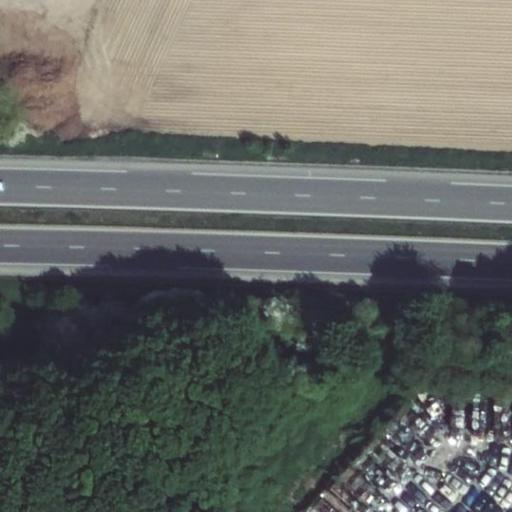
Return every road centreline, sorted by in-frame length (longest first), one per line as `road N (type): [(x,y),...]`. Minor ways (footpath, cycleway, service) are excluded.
road 1 (motorway): [(511,203),(0,186)]
road 2 (motorway): [(0,249),(511,263)]
